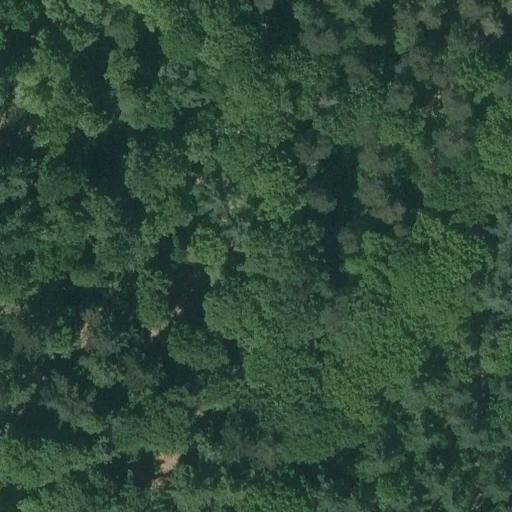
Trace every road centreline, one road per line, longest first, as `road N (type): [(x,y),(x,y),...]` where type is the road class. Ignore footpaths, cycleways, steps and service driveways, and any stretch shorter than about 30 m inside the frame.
road 1 (track): [(262,471),(511,102)]
road 2 (unknown): [(258,511),(276,494),(302,439),(342,402),(511,151)]
road 3 (track): [(278,321),(254,131),(226,59),(185,0)]
road 4 (track): [(246,511),(277,406),(278,321)]
